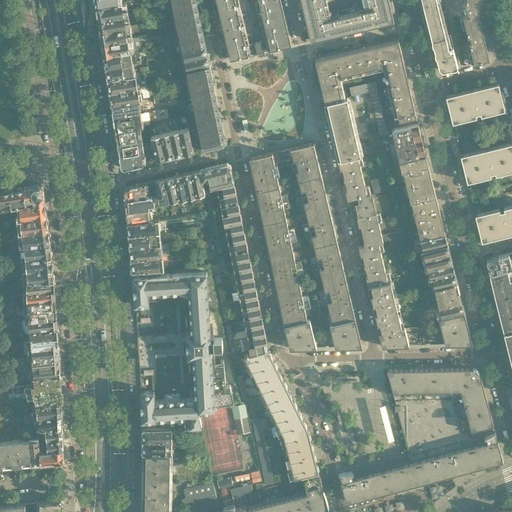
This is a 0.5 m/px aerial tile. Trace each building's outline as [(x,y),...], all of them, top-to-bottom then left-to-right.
[(195,0),(175,0),(172,1),(174,10),(197,6),(195,0)] [(257,53),(258,55),(265,53),(264,51),(291,45),(280,0),(216,0),(230,59),(257,53)] [(301,0),(311,40),(394,20),(388,0),(301,0)] [(482,0),(462,0),(461,4),(466,5),(468,15),(479,13),(482,0)] [(126,1),(96,6),(98,18),(128,13),(126,1)] [(458,67),(450,35),(446,36),(437,1),(423,4),(439,68),(443,70),(458,67)] [(197,6),(174,10),(176,20),(199,15),(197,6)] [(128,13),(98,18),(100,30),(130,25),(128,13)] [(479,13),(468,15),(463,16),(468,37),(470,37),(471,41),(469,42),(471,52),(468,53),(471,64),(489,59),(479,13)] [(199,15),(176,20),(178,30),(201,25),(199,15)] [(130,25),(100,30),(102,42),(132,37),(130,25)] [(201,25),(178,30),(180,40),(203,35),(201,25)] [(203,35),(180,40),(183,50),(205,45),(203,35)] [(132,37),(102,42),(104,54),(134,49),(132,37)] [(408,81),(398,40),(357,49),(362,70),(382,65),(381,62),(386,60),(391,85),(408,81)] [(205,45),(183,50),(185,60),(207,55),(205,45)] [(136,61),(134,50),(135,50),(134,49),(104,54),(106,66),(133,61),(136,61)] [(342,98),(336,72),(340,71),(341,75),(362,70),(357,49),(315,59),(325,102),(324,102),(342,98)] [(207,55),(185,60),(187,69),(209,64),(207,55)] [(135,73),(133,61),(106,66),(108,78),(138,73),(138,72),(135,73)] [(209,64),(187,69),(189,79),(211,74),(209,64)] [(146,73),(139,74),(138,73),(108,78),(110,90),(140,86),(140,85),(148,84),(146,73)] [(211,74),(189,79),(191,89),(213,84),(211,74)] [(386,130),(375,81),(350,87),(352,95),(370,91),(374,111),(369,112),(371,122),(377,121),(379,132),(386,130)] [(417,118),(411,92),(408,81),(391,85),(387,86),(394,117),(396,121),(396,123),(417,118)] [(498,82),(446,95),(452,122),(476,116),(476,114),(480,112),(481,115),(505,109),(498,82)] [(213,84),(191,89),(193,99),(215,93),(213,84)] [(148,85),(140,86),(110,90),(112,103),(142,99),(143,97),(149,96),(148,85)] [(167,94),(180,92),(179,85),(166,87),(167,94)] [(215,93),(193,99),(195,109),(197,108),(218,104),(215,93)] [(361,155),(349,108),(347,97),(342,98),(324,102),(338,160),(358,155),(361,155)] [(142,99),(112,103),(114,115),(141,112),(140,104),(141,103),(140,99),(141,99),(142,99)] [(218,104),(197,108),(199,118),(220,114),(218,104)] [(141,112),(114,115),(116,129),(144,125),(143,120),(142,120),(141,112)] [(222,124),(220,114),(199,118),(201,127),(202,128),(222,124)] [(418,123),(392,129),(396,145),(422,138),(418,123)] [(222,124),(202,128),(204,137),(216,135),(224,134),(222,124)] [(144,125),(116,129),(118,142),(142,138),(141,126),(144,125)] [(194,151),(190,129),(189,127),(180,129),(184,153),(194,151)] [(206,148),(204,137),(202,128),(201,127),(190,129),(194,151),(206,148)] [(180,129),(170,131),(175,155),(184,153),(180,129)] [(170,131),(160,133),(166,157),(175,155),(170,131)] [(151,136),(154,148),(157,159),(166,157),(160,133),(151,136)] [(224,134),(216,135),(204,137),(206,148),(216,145),(223,144),(225,140),(224,134)] [(142,138),(118,142),(119,154),(144,150),(142,138)] [(422,138),(396,145),(399,159),(425,153),(422,138)] [(511,141),(460,154),(467,181),(491,175),(490,173),(495,172),(495,174),(511,170),(511,141)] [(321,175),(314,142),(283,149),(285,159),(293,157),(298,180),(321,175)] [(367,153),(383,149),(382,143),(365,147),(367,153)] [(157,159),(154,148),(144,150),(146,162),(157,159)] [(144,150),(119,154),(121,165),(124,167),(146,162),(144,150)] [(280,150),(249,157),(256,190),(279,185),(274,162),(283,160),(280,150)] [(425,153),(399,159),(394,161),(396,171),(401,170),(404,183),(431,176),(425,153)] [(358,155),(338,160),(340,169),(342,169),(347,190),(345,190),(347,200),(354,198),(367,195),(358,155)] [(234,183),(230,165),(227,163),(200,169),(202,180),(207,178),(209,187),(217,186),(234,183)] [(204,189),(202,180),(200,169),(191,171),(196,195),(205,194),(204,189)] [(196,195),(191,171),(182,173),(187,197),(196,195)] [(187,197),(182,173),(173,175),(178,199),(187,197)] [(178,199),(173,175),(165,177),(169,200),(174,199),(178,199)] [(321,175),(298,180),(301,190),(295,191),(298,204),(304,202),(306,213),(329,208),(321,175)] [(370,180),(374,193),(388,190),(384,176),(370,180)] [(438,204),(434,188),(431,176),(404,183),(408,201),(410,201),(412,210),(438,204)] [(169,200),(165,177),(156,179),(159,193),(161,202),(165,201),(169,200)] [(159,193),(156,179),(126,186),(124,190),(125,197),(148,194),(159,193)] [(35,184),(35,185),(25,187),(27,204),(45,202),(43,186),(41,184),(40,184),(39,183),(35,184)] [(236,193),(234,183),(217,186),(217,188),(205,190),(206,197),(218,195),(219,197),(236,193)] [(279,185),(256,190),(263,223),(286,219),(284,208),(289,207),(287,194),(281,195),(279,185)] [(17,186),(15,188),(9,189),(11,205),(16,205),(27,204),(25,187),(23,187),(21,186),(17,186)] [(3,189),(2,190),(0,190),(0,206),(11,205),(9,189),(7,188),(3,189)] [(236,193),(219,197),(221,206),(238,202),(236,193)] [(150,206),(148,194),(125,197),(126,209),(150,206)] [(376,212),(372,194),(367,195),(354,198),(358,217),(359,217),(376,213),(376,212)] [(47,214),(46,209),(47,207),(47,203),(45,202),(27,204),(16,205),(16,211),(14,211),(15,217),(47,214)] [(238,202),(221,206),(223,215),(240,212),(238,202)] [(445,233),(440,214),(438,204),(412,210),(419,239),(445,233)] [(499,208),(475,214),(482,241),(511,233),(511,204),(503,207),(504,209),(500,210),(499,208)] [(150,206),(126,209),(128,221),(151,218),(150,206)] [(329,208),(306,213),(309,223),(303,224),(306,237),(311,236),(314,247),(337,241),(329,208)] [(240,212),(223,215),(224,225),(242,221),(240,212)] [(388,281),(380,250),(378,242),(389,240),(390,248),(401,245),(397,231),(381,235),(376,212),(376,213),(359,217),(358,217),(363,239),(365,245),(358,246),(361,255),(362,255),(366,269),(367,276),(366,276),(368,286),(388,281)] [(47,214),(15,217),(17,231),(48,227),(48,222),(49,220),(49,217),(47,215),(47,214)] [(207,223),(205,215),(193,217),(194,225),(207,223)] [(168,229),(167,219),(160,220),(160,217),(151,218),(128,221),(129,233),(161,230),(168,229)] [(286,219),(263,223),(270,257),(293,252),(291,241),(296,240),(294,228),(288,229),(286,219)] [(242,221),(224,225),(226,234),(244,230),(242,221)] [(48,227),(17,231),(18,243),(50,240),(49,236),(51,234),(50,230),(49,229),(48,227)] [(169,239),(168,229),(161,230),(129,233),(130,245),(162,242),(165,242),(165,240),(169,239)] [(244,230),(226,234),(228,243),(246,240),(244,230)] [(445,233),(419,239),(418,239),(414,240),(416,250),(423,248),(447,243),(445,233)] [(212,250),(210,238),(203,240),(205,251),(212,250)] [(50,240),(18,243),(20,256),(51,253),(50,240)] [(246,240),(228,243),(230,253),(248,249),(246,240)] [(337,241),(314,247),(316,257),(311,258),(314,270),(319,269),(322,280),(345,275),(337,241)] [(162,242),(130,245),(131,256),(163,254),(162,242)] [(447,243),(423,248),(425,254),(422,255),(422,258),(425,257),(450,252),(447,243)] [(248,249),(230,253),(232,262),(250,258),(248,249)] [(511,251),(503,254),(498,255),(502,270),(510,267),(511,266),(511,251)] [(293,252),(270,257),(277,290),(300,286),(298,275),(303,274),(301,261),(295,262),(293,252)] [(450,252),(425,257),(427,264),(424,265),(425,268),(452,261),(450,252)] [(51,253),(20,256),(21,268),(52,265),(51,253)] [(163,254),(131,256),(133,269),(164,266),(163,254)] [(493,257),(486,259),(490,273),(502,270),(498,255),(493,257)] [(250,258),(232,262),(234,272),(252,268),(250,258)] [(452,261),(425,268),(427,274),(429,273),(430,277),(454,271),(452,261)] [(52,265),(21,268),(23,281),(53,277),(52,265)] [(511,288),(511,273),(510,267),(502,270),(490,273),(494,293),(511,288)] [(252,268),(234,272),(236,281),(254,277),(252,268)] [(454,271),(430,277),(428,277),(430,283),(434,282),(435,287),(457,282),(454,271)] [(234,404),(231,384),(226,384),(224,358),(215,359),(214,354),(214,348),(223,347),(222,337),(212,338),(210,321),(207,321),(204,294),(207,294),(207,289),(203,289),(203,283),(206,283),(206,273),(205,273),(205,272),(133,275),(135,304),(148,303),(148,300),(159,299),(158,293),(176,292),(176,294),(177,296),(181,296),(182,294),(181,291),(189,291),(192,332),(186,332),(188,357),(193,356),(196,397),(180,398),(180,393),(164,394),(165,399),(154,400),(154,390),(141,391),(142,419),(167,418),(178,417),(186,417),(186,425),(190,425),(202,425),(199,411),(234,404)] [(345,275),(322,280),(324,290),(319,291),(322,304),(327,302),(330,315),(353,309),(345,275)] [(53,277),(23,281),(20,281),(21,291),(54,287),(53,277)] [(254,277),(236,281),(238,290),(256,287),(254,277)] [(392,280),(388,281),(368,286),(372,303),(396,298),(392,280)] [(459,291),(457,282),(435,287),(436,292),(434,293),(435,297),(437,296),(459,291)] [(300,286),(277,290),(284,325),(307,320),(305,308),(310,307),(308,295),(302,296),(300,286)] [(54,287),(21,291),(22,300),(55,297),(54,287)] [(256,287),(238,290),(240,300),(258,296),(256,287)] [(511,288),(494,293),(499,313),(511,309),(511,288)] [(461,301),(459,291),(437,296),(439,306),(461,301)] [(258,296),(240,300),(242,309),(260,306),(258,296)] [(55,297),(22,300),(24,319),(56,316),(55,297)] [(396,298),(372,303),(377,323),(379,333),(401,328),(399,319),(401,318),(396,298)] [(461,301),(439,306),(441,311),(436,312),(437,317),(439,317),(464,311),(461,301)] [(260,306),(242,309),(244,319),(261,315),(260,306)] [(353,309),(330,315),(332,322),(355,318),(353,309)] [(511,309),(499,313),(504,332),(511,330),(511,309)] [(464,311),(439,317),(445,344),(472,343),(464,311)] [(261,315),(244,319),(246,328),(263,325),(261,315)] [(56,316),(24,319),(25,328),(57,324),(56,316)] [(355,318),(332,322),(332,323),(329,324),(335,347),(362,346),(355,318)] [(307,320),(284,325),(290,348),(316,347),(310,319),(307,320)] [(57,324),(25,328),(26,337),(58,334),(57,324)] [(263,325),(246,328),(248,338),(265,334),(263,325)] [(401,328),(379,333),(382,346),(409,345),(404,327),(401,328)] [(59,354),(58,334),(26,337),(26,341),(23,342),(24,353),(28,353),(28,357),(59,354)] [(278,367),(273,357),(268,349),(265,334),(248,338),(251,353),(244,355),(254,375),(278,367)] [(59,354),(28,357),(12,358),(14,378),(32,376),(60,373),(59,354)] [(288,387),(283,377),(278,367),(254,375),(264,395),(288,387)] [(388,369),(388,368),(387,368),(393,391),(392,391),(393,395),(458,391),(469,432),(492,426),(492,425),(493,424),(480,375),(479,372),(477,370),(475,368),(473,368),(469,367),(388,369)] [(60,373),(32,376),(33,384),(12,386),(13,392),(61,387),(60,373)] [(242,376),(237,377),(243,398),(247,396),(242,376)] [(13,392),(8,392),(9,399),(34,396),(35,402),(61,400),(61,387),(13,392)] [(298,408),(293,398),(288,387),(264,395),(274,414),(298,408)] [(270,463),(261,417),(265,417),(264,408),(255,410),(253,397),(248,398),(265,484),(274,482),(271,468),(270,463)] [(61,400),(35,402),(32,402),(32,407),(36,406),(37,414),(62,412),(61,400)] [(233,406),(235,418),(247,416),(244,404),(233,406)] [(308,428),(303,419),(298,408),(274,414),(284,434),(308,428)] [(62,412),(37,414),(33,415),(34,421),(36,428),(42,427),(62,425),(62,412)] [(62,425),(42,427),(43,439),(45,439),(46,448),(63,447),(62,425)] [(172,426),(142,427),(143,453),(144,453),(170,452),(172,452),(172,426)] [(313,450),(311,439),(308,428),(284,434),(289,456),(313,450)] [(417,482),(503,459),(495,431),(481,440),(480,443),(446,452),(411,461),(403,463),(391,467),(390,464),(352,474),(352,472),(353,472),(341,472),(338,472),(340,480),(341,480),(347,501),(403,486),(409,484),(417,482)] [(39,462),(38,449),(40,449),(39,435),(28,436),(29,438),(31,463),(39,462)] [(0,465),(31,463),(29,438),(0,441),(0,465)] [(63,456),(63,447),(46,448),(40,449),(38,449),(39,462),(61,459),(63,456)] [(319,471),(316,460),(313,450),(289,456),(294,477),(319,471)] [(166,511),(172,511),(172,510),(173,453),(170,453),(170,452),(144,453),(143,453),(141,511),(166,511)] [(328,506),(326,498),(323,490),(319,473),(303,477),(307,492),(274,500),(277,511),(318,511),(327,509),(328,508),(328,507),(328,506)] [(231,476),(217,480),(219,488),(233,484),(231,476)] [(216,497),(213,482),(184,489),(186,498),(181,499),(183,504),(198,501),(216,497)] [(231,489),(233,499),(252,489),(251,483),(231,489)] [(217,503),(216,497),(198,501),(199,508),(217,503)] [(60,499),(37,501),(36,511),(62,511),(63,502),(60,499)] [(277,511),(274,500),(246,508),(245,505),(235,507),(236,511),(277,511)] [(25,511),(25,503),(0,505),(0,511),(25,511)]
